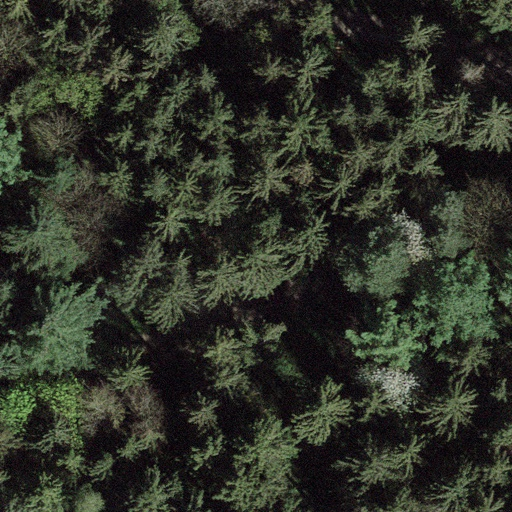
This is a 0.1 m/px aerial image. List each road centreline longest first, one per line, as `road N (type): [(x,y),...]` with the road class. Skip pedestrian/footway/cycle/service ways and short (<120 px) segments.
road 1 (track): [(511,182),(0,437)]
road 2 (track): [(511,64),(303,0)]
